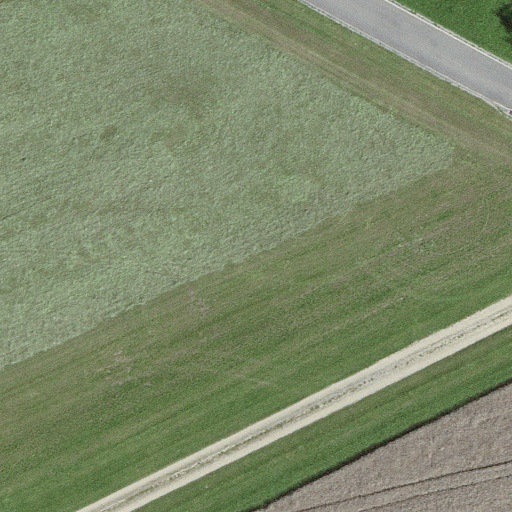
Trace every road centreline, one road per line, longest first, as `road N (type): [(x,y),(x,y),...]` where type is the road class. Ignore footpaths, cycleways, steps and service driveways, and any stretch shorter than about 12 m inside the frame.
road 1 (track): [(511,308),(92,511)]
road 2 (unclassified): [(511,86),(349,0)]
